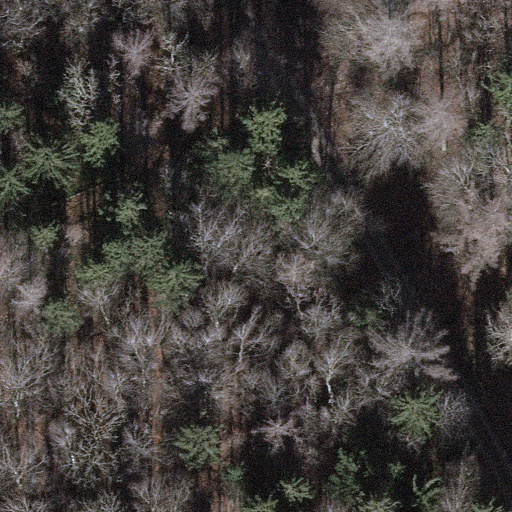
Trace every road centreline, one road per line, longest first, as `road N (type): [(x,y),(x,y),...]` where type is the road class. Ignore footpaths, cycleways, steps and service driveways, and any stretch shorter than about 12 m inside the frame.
road 1 (track): [(240,0),(511,488)]
road 2 (track): [(411,0),(249,14)]
